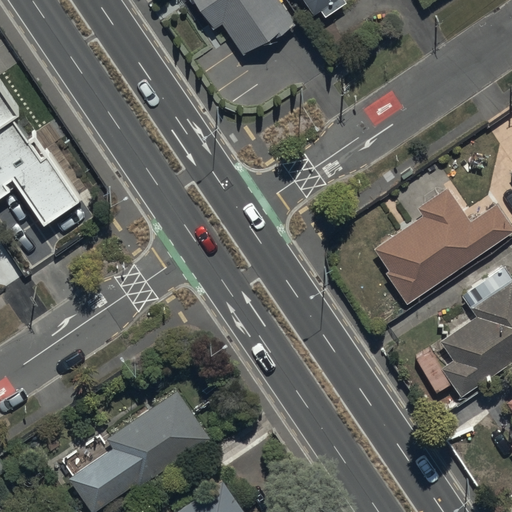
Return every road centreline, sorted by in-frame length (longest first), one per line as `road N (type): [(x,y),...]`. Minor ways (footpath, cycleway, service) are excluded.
road 1 (primary): [(241,215),(445,511)]
road 2 (residential): [(241,215),(511,34)]
road 3 (primary): [(378,511),(198,245)]
road 4 (primary): [(198,245),(31,0)]
road 5 (primary): [(95,0),(241,215)]
road 6 (residential): [(0,380),(198,245)]
